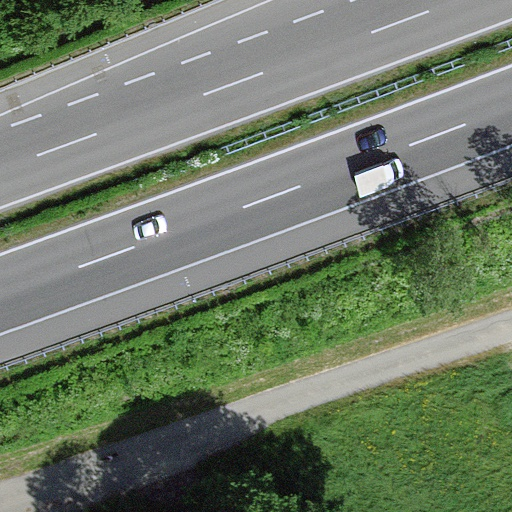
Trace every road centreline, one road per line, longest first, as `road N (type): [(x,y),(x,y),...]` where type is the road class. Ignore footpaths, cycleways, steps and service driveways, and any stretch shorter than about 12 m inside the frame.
road 1 (motorway): [(0,295),(511,106)]
road 2 (track): [(511,323),(0,495)]
road 3 (motorway): [(457,0),(0,168)]
